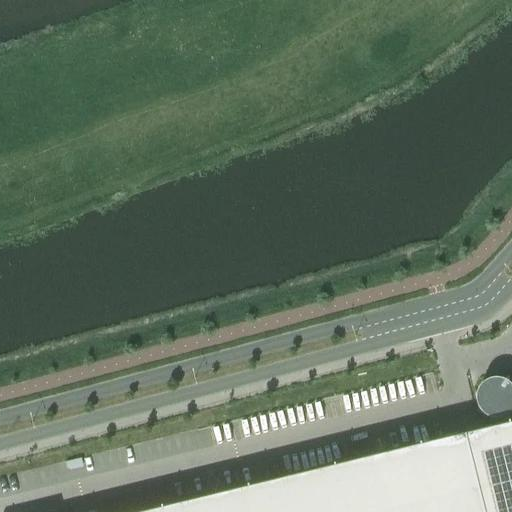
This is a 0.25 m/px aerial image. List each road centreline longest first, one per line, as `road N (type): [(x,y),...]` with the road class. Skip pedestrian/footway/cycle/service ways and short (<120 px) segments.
road 1 (unclassified): [(511,252),(479,282),(432,302),(0,418)]
road 2 (unclassified): [(0,443),(476,313),(511,285)]
